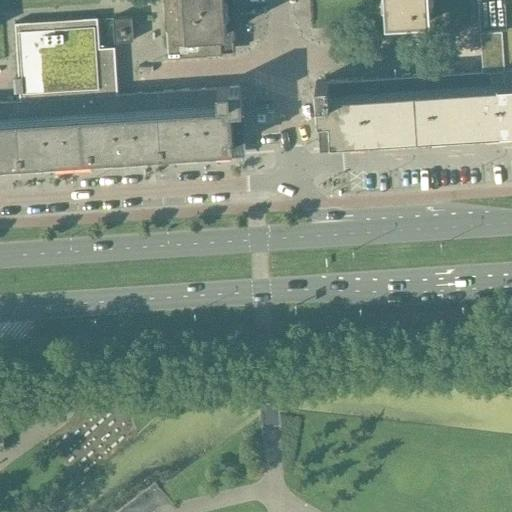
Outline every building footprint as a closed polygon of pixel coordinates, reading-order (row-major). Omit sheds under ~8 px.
[(163,0),(167,57),(204,54),(204,55),(222,54),(220,33),(226,32),(224,0),(163,0)] [(394,76),(315,81),(319,141),(511,128),(511,0),(477,0),(483,70),(394,76)] [(429,21),(427,0),(384,0),(386,24),(429,21)] [(112,17),(114,41),(133,39),(131,15),(112,17)] [(20,100),(0,101),(0,161),(233,147),(231,121),(243,120),(241,86),(117,94),(114,45),(99,46),(97,16),(15,22),(19,84),(20,100)]
